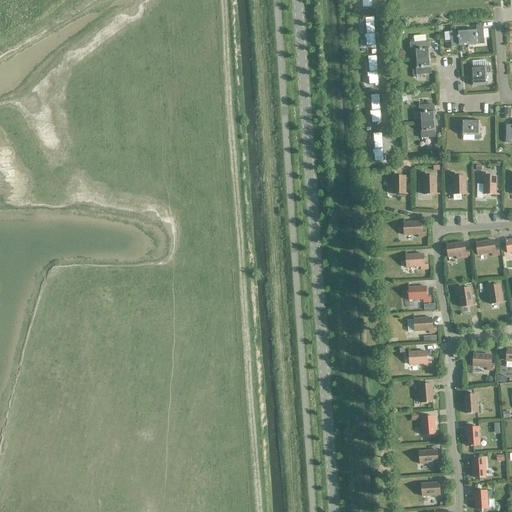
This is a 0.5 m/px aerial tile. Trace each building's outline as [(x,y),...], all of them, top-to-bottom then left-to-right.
[(360,0),(361,1),(362,1),(362,9),(371,8),(370,0),(360,0)] [(366,35),(364,35),(364,39),(366,39),(366,47),(375,47),(374,19),(365,19),(366,35)] [(477,30),(466,31),(468,46),(483,44),(482,30),(482,25),(476,26),(477,30)] [(468,46),(466,31),(455,32),(451,33),(452,47),(468,46)] [(415,50),(416,59),(430,58),(428,42),(414,43),(414,41),(410,41),(411,50),(415,50)] [(368,74),(367,74),(367,78),(368,78),(368,86),(378,85),(376,57),(368,58),(368,74)] [(417,78),(417,75),(431,74),(430,58),(416,59),(416,70),(412,70),(412,78),(417,78)] [(489,67),(471,69),(472,86),(486,85),(486,74),(490,74),(489,67)] [(371,113),(369,113),(369,117),(371,117),(371,124),(380,124),(378,96),(369,96),(371,110),(371,113)] [(420,123),(434,122),(433,106),(419,107),(420,123)] [(478,121),(463,121),(462,136),(463,136),(463,141),(469,141),(469,136),(474,136),(474,140),(481,140),(481,136),(478,136),(478,121)] [(436,138),(434,122),(420,123),(421,139),(436,138)] [(374,151),(372,151),(372,155),(373,155),(374,163),(383,162),(382,134),(373,135),(374,151)] [(406,195),(405,177),(396,177),(396,174),(390,174),(390,181),(393,181),(393,195),(406,195)] [(424,195),(436,195),(436,177),(426,178),(426,174),(420,174),(420,181),(423,181),(424,195)] [(453,181),(453,195),(466,195),(465,178),(456,178),(456,174),(450,174),(450,181),(453,181)] [(483,195),(496,195),(496,178),(487,177),(487,174),(481,174),(481,181),(484,181),(483,195)] [(422,232),(421,223),(403,223),(404,236),(419,235),(419,238),(425,238),(425,232),(422,232)] [(493,241),(476,244),(478,256),(492,254),(492,257),(499,256),(498,250),(495,250),(493,241)] [(446,246),(448,258),(456,257),(457,260),(469,258),(468,252),(465,252),(464,243),(446,246)] [(424,264),(423,255),(406,256),(406,269),(421,268),(421,271),(428,270),(427,264),(424,264)] [(490,305),(502,303),(500,286),(490,287),(490,284),(484,284),(485,291),(488,291),(490,305)] [(460,308),(473,306),(470,289),(461,290),(460,286),(454,287),(455,294),(458,294),(460,308)] [(426,297),(426,287),(408,288),(409,301),(423,300),(424,303),(430,303),(430,297),(426,297)] [(414,320),(407,321),(408,332),(415,331),(415,333),(429,331),(429,334),(436,334),(436,328),(432,328),(431,319),(414,320)] [(426,352),(409,353),(410,366),(424,365),(424,368),(431,367),(431,361),(427,361),(426,352)] [(491,356),(474,355),(473,367),(487,368),(487,371),(494,371),(494,365),(491,365),(491,356)] [(420,404),(433,403),(432,385),(419,386),(420,404)] [(464,397),(465,414),(478,413),(476,396),(464,397)] [(423,436),(435,435),(434,417),(421,418),(423,436)] [(467,446),(480,446),(479,428),(466,429),(467,446)] [(420,465),(437,463),(436,451),(419,452),(420,465)] [(472,461),(473,478),(486,477),(485,460),(472,461)] [(422,497),(440,496),(439,483),(421,485),(422,497)] [(475,510),(488,509),(487,498),(487,492),(474,493),(475,510)]
